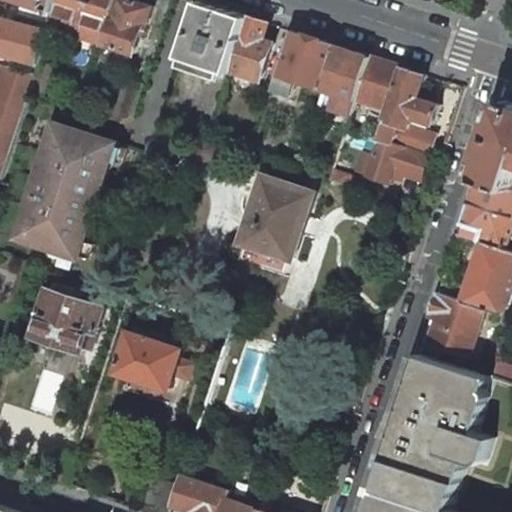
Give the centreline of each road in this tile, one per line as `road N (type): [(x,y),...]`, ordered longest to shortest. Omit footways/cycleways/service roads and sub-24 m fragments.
road 1 (residential): [(350,511),(493,60)]
road 2 (residential): [(309,0),(493,60)]
